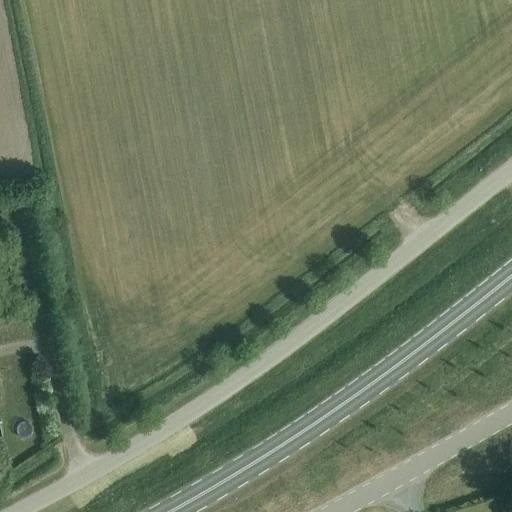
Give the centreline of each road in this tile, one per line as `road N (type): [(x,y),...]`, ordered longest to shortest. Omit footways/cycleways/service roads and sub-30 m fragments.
road 1 (unclassified): [(9,511),(142,443),(318,325),(511,172)]
road 2 (primary): [(169,511),(511,276)]
road 3 (unclassified): [(335,511),(511,413)]
